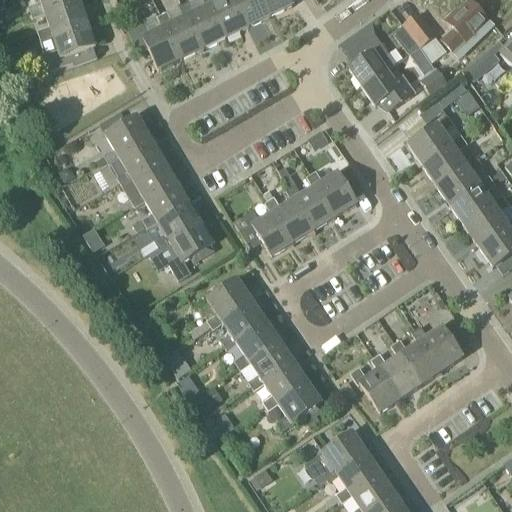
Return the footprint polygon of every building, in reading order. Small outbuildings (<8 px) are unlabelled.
[(46,14),(80,3),(78,0),(40,0),(42,4),(29,9),(33,20),(46,15),(46,14)] [(229,0),(226,1),(215,7),(211,0),(200,0),(200,1),(205,12),(208,11),(224,43),(246,32),(229,0)] [(225,0),(226,1),(229,0),(246,32),(267,22),(256,0),(225,0)] [(256,0),(267,22),(291,10),(286,0),(256,0)] [(54,37),(88,26),(80,3),(46,14),(46,15),(51,28),(37,32),(41,43),(54,39),(54,37)] [(488,25),(469,6),(458,16),(457,15),(444,27),(452,35),(441,46),(452,58),(475,36),(476,37),(488,25)] [(205,12),(192,18),(187,7),(177,12),(183,23),(185,21),(201,54),(224,43),(208,11),(205,12)] [(445,56),(434,42),(436,40),(419,17),(401,31),(420,54),(431,68),(445,56)] [(185,21),(183,23),(170,29),(165,18),(155,23),(161,33),(163,32),(179,65),(201,54),(185,21)] [(54,37),(54,39),(59,52),(46,57),(46,58),(44,59),(49,75),(72,67),(70,59),(96,50),(88,26),(54,37)] [(163,32),(161,33),(148,40),(143,29),(126,37),(137,58),(145,54),(156,76),(179,65),(163,32)] [(361,91),(385,75),(378,64),(388,57),(374,38),(347,57),(354,67),(347,71),(361,91)] [(511,45),(499,60),(511,71),(504,80),(511,88),(511,87),(511,45)] [(473,89),(500,68),(494,61),(503,53),(500,49),(464,78),(473,89)] [(385,75),(361,91),(374,111),(382,106),(389,116),(405,104),(415,98),(402,78),(392,85),(385,75)] [(429,96),(443,87),(436,76),(422,86),(429,96)] [(425,129),(443,116),(442,114),(466,96),(460,87),(436,106),(418,119),(425,129)] [(117,160),(149,142),(136,120),(125,126),(120,117),(99,130),(104,139),(113,154),(102,160),(107,168),(108,170),(119,163),(117,160)] [(451,151),(449,149),(441,137),(452,130),(445,121),(434,130),(435,131),(407,151),(422,172),(451,151)] [(466,150),(461,144),(460,141),(449,149),(451,151),(422,172),(436,192),(465,171),(464,169),(456,158),(466,150)] [(129,182),(161,163),(149,142),(117,160),(119,163),(108,170),(107,168),(92,176),(104,197),(119,189),(121,191),(131,185),(129,182)] [(479,191),(478,189),(470,178),(480,171),(474,162),(464,169),(465,171),(436,192),(450,212),(479,191)] [(131,185),(121,191),(128,204),(132,210),(133,212),(144,206),(142,203),(174,185),(161,163),(129,182),(131,185)] [(285,172),(278,176),(288,194),(284,196),(290,207),(294,205),(313,236),(334,223),(315,192),(312,194),(300,201),(293,191),(295,190),(285,172)] [(315,192),(334,223),(355,210),(352,204),(363,197),(358,190),(347,172),(336,179),(321,188),(315,177),(305,183),(312,194),(315,192)] [(494,211),(492,209),(484,198),(506,182),(500,174),(488,183),(488,182),(478,189),(479,191),(450,212),(464,232),(474,225),(494,211)] [(155,224),(186,206),(174,185),(142,203),(144,206),(151,218),(140,224),(146,234),(157,227),(155,224)] [(508,231),(506,229),(498,218),(508,211),(502,202),(492,209),(494,211),(474,225),(464,232),(478,252),(508,231)] [(294,205),(290,207),(279,214),(273,203),(264,209),(270,219),(273,217),(292,248),(313,236),(294,205)] [(168,246),(198,228),(186,206),(155,224),(157,227),(163,239),(153,245),(158,255),(169,249),(168,246)] [(273,217),(270,219),(259,226),(252,215),(233,227),(250,255),(262,247),(270,261),(292,248),(273,217)] [(508,231),(478,252),(493,273),(511,259),(511,224),(506,229),(508,231)] [(168,246),(169,249),(175,259),(165,266),(171,276),(177,287),(191,278),(184,265),(189,262),(193,268),(214,256),(210,250),(211,249),(198,228),(168,246)] [(221,325),(251,304),(237,283),(207,304),(216,317),(206,324),(212,334),(222,327),(221,325)] [(234,345),(265,325),(251,304),(221,325),(222,327),(230,338),(219,345),(225,355),(236,348),(234,345)] [(414,335),(411,337),(418,347),(420,346),(440,376),(461,362),(458,357),(450,345),(462,338),(452,323),(441,331),(441,332),(427,341),(420,331),(416,326),(411,330),(414,335)] [(248,365),(278,345),(265,325),(234,345),(236,348),(243,359),(233,366),(239,375),(249,368),(248,365)] [(261,386),(292,366),(278,345),(248,365),(249,368),(257,380),(247,386),(252,395),(262,388),(263,388),(261,386)] [(394,348),(390,351),(397,361),(399,360),(420,390),(440,376),(420,346),(418,347),(405,356),(399,346),(398,345),(394,348)] [(399,360),(397,361),(385,369),(378,359),(370,365),(376,375),(379,374),(399,403),(420,390),(399,360)] [(275,407),(306,386),(292,366),(261,386),(263,388),(262,388),(270,400),(260,407),(266,416),(277,410),(275,407)] [(379,374),(376,375),(365,383),(358,372),(349,378),(358,390),(360,389),(379,417),(399,403),(379,374)] [(275,407),(277,410),(284,421),(274,427),(280,436),(292,428),(291,426),(303,418),(308,426),(323,416),(318,408),(319,407),(306,386),(275,407)] [(337,479),(367,458),(353,437),(309,466),(319,480),(323,479),(328,487),(338,481),(337,479)] [(350,498),(381,478),(367,458),(337,479),(338,481),(345,492),(336,499),(342,508),(352,501),(350,498)] [(511,481),(511,480),(511,462),(502,469),(511,481)] [(374,511),(394,499),(381,478),(350,498),(352,501),(358,511),(374,511)] [(403,511),(394,499),(374,511),(403,511)]
